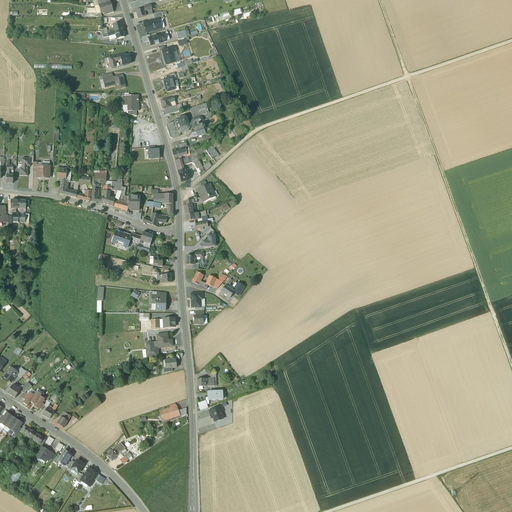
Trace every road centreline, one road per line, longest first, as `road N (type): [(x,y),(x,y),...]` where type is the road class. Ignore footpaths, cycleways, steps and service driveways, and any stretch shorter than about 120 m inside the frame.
road 1 (track): [(178,195),(263,128),(511,41)]
road 2 (track): [(511,361),(408,77)]
road 3 (tertiary): [(193,511),(179,230)]
road 4 (tertiary): [(179,230),(173,172),(125,0)]
road 5 (track): [(332,511),(511,449)]
road 6 (residential): [(144,511),(99,461),(0,394)]
road 7 (residential): [(179,230),(0,192)]
